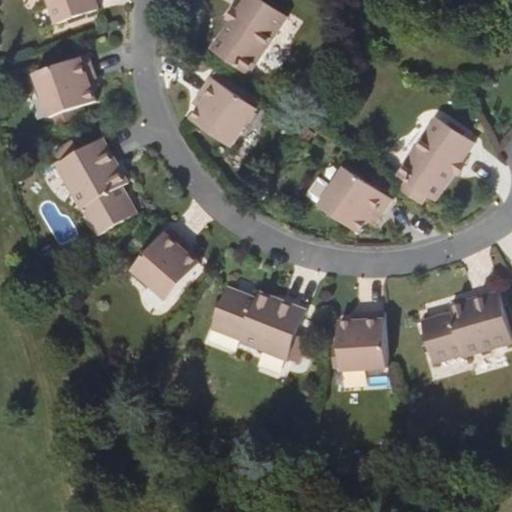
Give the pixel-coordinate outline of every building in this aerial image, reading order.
[(46,0),(56,27),(99,12),(95,0),(46,0)] [(251,76),(252,74),(290,19),(262,0),(247,0),(244,5),(213,51),(251,76)] [(90,82),(97,80),(90,58),(36,76),(51,121),(97,104),(93,92),(90,82)] [(100,90),(97,80),(90,82),(93,92),(100,90)] [(234,151),(257,115),(260,111),(256,109),(213,80),(199,99),(205,103),(199,111),(192,122),(234,151)] [(194,107),(199,111),(205,103),(199,99),(194,107)] [(402,190),(423,204),(428,196),(437,202),(475,144),(439,119),(399,177),(408,183),(402,190)] [(76,157),(69,146),(57,153),(63,163),(58,166),(84,211),(88,208),(104,235),(139,216),(124,188),(129,185),(104,140),(82,153),(76,157)] [(76,143),(69,146),(76,157),(82,153),(76,143)] [(373,216),(381,221),(393,201),(347,170),(321,209),(361,236),(368,224),(373,216)] [(376,229),(381,221),(373,216),(368,224),(376,229)] [(186,251),(192,243),(175,228),(136,269),(169,300),(201,265),(193,257),(186,251)] [(199,249),(192,243),(186,251),(193,257),(199,249)] [(242,344),(281,359),(290,362),(308,314),(278,302),(261,295),(259,301),(229,289),(214,326),(244,338),(242,344)] [(465,358),(511,344),(511,334),(501,294),(452,307),(454,314),(424,323),(434,361),(464,353),(465,358)] [(389,361),(387,314),(363,315),(363,322),(354,322),(341,323),(345,373),(390,370),(389,361)]
